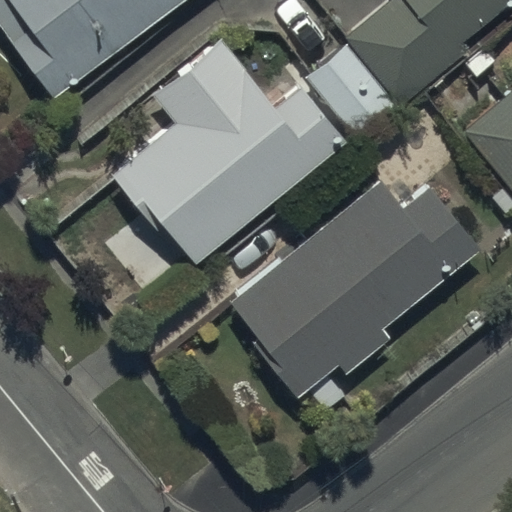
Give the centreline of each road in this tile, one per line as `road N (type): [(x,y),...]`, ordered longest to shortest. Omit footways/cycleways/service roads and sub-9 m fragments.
road 1 (tertiary): [(511,403),(375,511)]
road 2 (residential): [(102,511),(0,387)]
